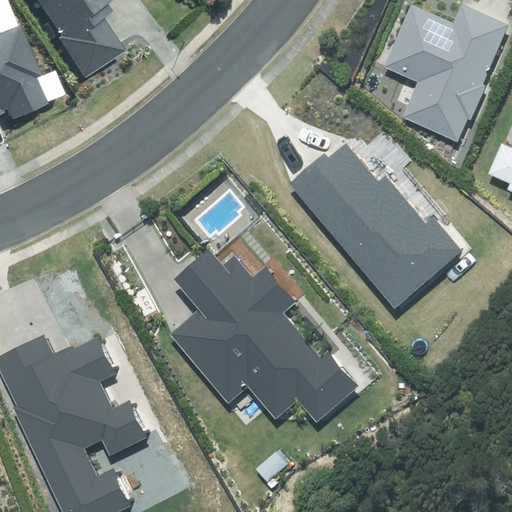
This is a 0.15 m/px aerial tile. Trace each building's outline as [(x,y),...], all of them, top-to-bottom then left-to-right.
[(30,0),(81,80),(119,56),(96,19),(115,7),(111,0),(30,0)] [(511,30),(511,25),(468,5),(460,23),(417,3),(388,66),(424,83),(408,117),(460,142),(511,30)] [(32,74),(10,26),(0,30),(0,114),(2,114),(4,121),(38,106),(25,77),(32,74)] [(511,142),(507,140),(491,176),(511,184),(511,142)] [(289,182),(395,307),(462,251),(433,217),(425,223),(386,178),(380,183),(346,143),(329,157),(325,152),(289,182)] [(200,310),(170,336),(227,403),(247,386),(275,420),(298,401),(317,423),(360,387),(330,351),(321,358),(283,314),(296,303),(264,266),(251,277),(232,255),(219,266),(207,251),(174,279),(200,310)] [(12,409),(62,511),(118,511),(130,507),(112,471),(97,478),(82,448),(102,439),(110,455),(147,437),(129,400),(112,409),(98,380),(115,372),(98,337),(71,350),(69,345),(51,354),(42,335),(0,355),(0,370),(18,407),(12,409)]
